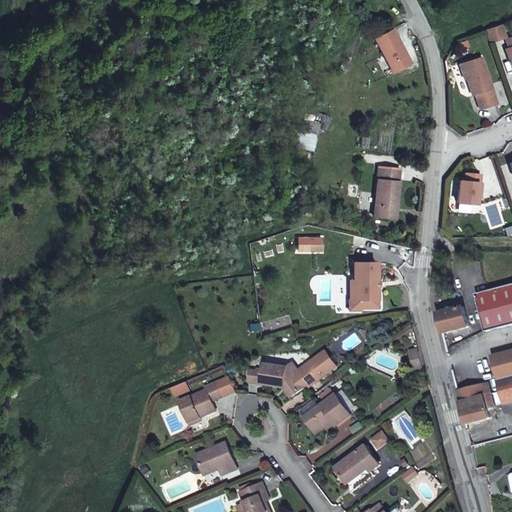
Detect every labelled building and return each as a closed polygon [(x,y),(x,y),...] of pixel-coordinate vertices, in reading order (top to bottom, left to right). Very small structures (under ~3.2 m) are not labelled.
[(489,32),(493,44),(507,39),(503,27),(489,32)] [(482,60),(463,67),(469,82),(475,99),(478,98),(483,112),(499,106),(482,60)] [(469,82),(463,67),(461,68),(466,83),(469,82)] [(380,138),(379,151),(401,156),(403,141),(380,138)] [(401,156),(379,151),(377,173),(375,190),(397,193),(401,156)] [(484,196),(485,187),(483,187),(483,178),(468,178),(468,186),(462,186),(462,208),(481,209),(481,196),(484,196)] [(326,238),(314,238),(314,251),(323,251),(323,244),(326,245),(326,238)] [(358,301),(379,300),(378,264),(358,264),(358,282),(358,301)] [(511,328),(511,287),(478,296),(486,334),(511,328)] [(466,309),(439,316),(443,333),(470,327),(466,309)] [(295,395),(312,382),(314,384),(341,365),(330,349),(303,369),(297,360),(290,365),(269,363),(269,364),(266,364),(265,369),(264,383),(288,385),(295,395)] [(504,397),(506,404),(511,402),(511,351),(494,356),(504,397)] [(417,369),(423,367),(420,352),(413,354),(417,369)] [(234,364),(227,367),(231,375),(238,372),(234,364)] [(250,381),(264,383),(265,369),(258,368),(258,371),(251,370),(250,381)] [(230,376),(218,382),(207,386),(208,390),(182,401),(190,422),(202,417),(218,410),(212,397),(216,395),(218,399),(224,396),(237,391),(230,376)] [(188,382),(174,388),(177,395),(191,389),(188,382)] [(458,391),(467,424),(492,418),(489,408),(495,406),(493,399),(489,383),(458,391)] [(319,398),(324,406),(334,398),(329,391),(319,398)] [(337,427),(352,416),(336,396),(334,398),(324,406),(305,420),(317,435),(334,423),(337,427)] [(493,399),(495,406),(506,404),(504,397),(493,399)] [(201,455),(207,471),(222,465),(226,474),(241,468),(229,443),(201,455)] [(372,474),(381,468),(366,448),(336,470),(349,488),(370,472),(372,474)] [(413,469),(402,476),(408,484),(418,477),(413,469)] [(375,478),(372,474),(370,472),(349,488),(354,494),(375,478)] [(263,484),(242,493),(250,511),(272,511),(272,510),(268,511),(264,502),(270,499),(263,484)] [(387,511),(382,503),(375,508),(378,511),(387,511)]
